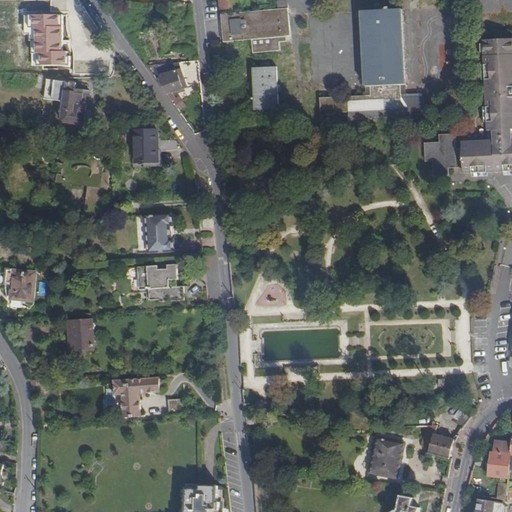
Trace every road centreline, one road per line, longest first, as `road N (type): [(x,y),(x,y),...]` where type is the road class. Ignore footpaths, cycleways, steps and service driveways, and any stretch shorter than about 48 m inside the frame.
road 1 (unclassified): [(213,153),(249,511)]
road 2 (residential): [(95,0),(188,136),(213,153)]
road 3 (residential): [(0,349),(28,423),(27,511)]
road 4 (residential): [(213,153),(197,0)]
road 5 (tertiary): [(511,404),(478,426),(453,511)]
